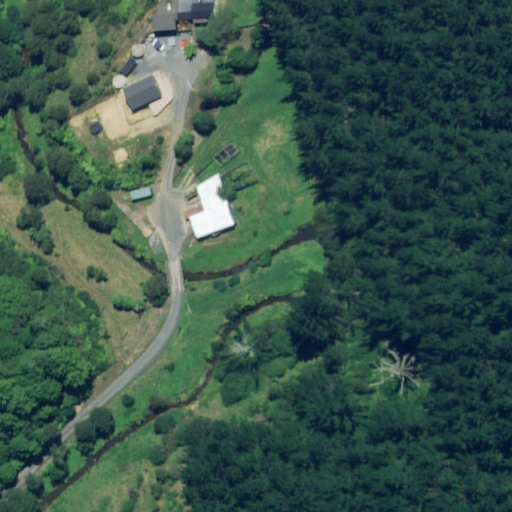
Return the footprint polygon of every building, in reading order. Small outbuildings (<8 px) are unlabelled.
[(181,22),(180,0),(174,0),(174,5),(162,5),(162,15),(158,15),(158,31),(181,31),(181,22)] [(180,0),(181,22),(195,22),(194,0),(180,0)] [(194,0),(195,22),(219,21),(218,0),(194,0)] [(167,95),(157,74),(127,88),(142,119),(162,110),(157,100),(167,95)] [(144,153),(139,142),(115,153),(120,164),(144,153)] [(238,224),(219,177),(197,185),(208,212),(194,217),(202,238),(238,224)]
